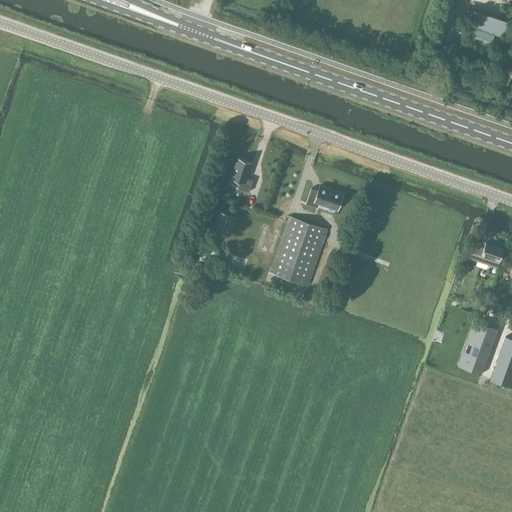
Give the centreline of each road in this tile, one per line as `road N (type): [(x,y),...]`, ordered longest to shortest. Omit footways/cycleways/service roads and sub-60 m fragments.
road 1 (unclassified): [(511,201),(0,23)]
road 2 (primary): [(511,142),(165,22)]
